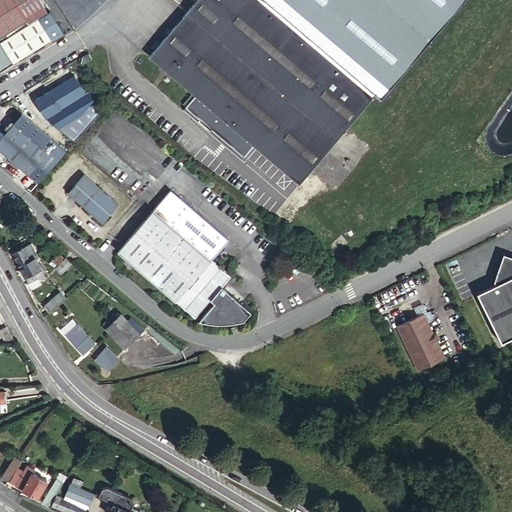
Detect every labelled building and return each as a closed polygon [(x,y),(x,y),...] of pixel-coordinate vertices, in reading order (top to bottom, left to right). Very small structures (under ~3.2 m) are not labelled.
[(14,0),(0,0),(0,34),(1,37),(28,22),(14,0)] [(50,14),(41,0),(14,0),(28,22),(30,25),(40,19),(50,14)] [(377,92),(268,0),(197,0),(153,52),(200,92),(191,103),(248,153),(258,142),(303,180),(377,92)] [(463,0),(268,0),(377,92),(382,96),(463,0)] [(30,25),(0,41),(14,63),(54,41),(40,19),(30,25)] [(0,70),(14,63),(0,41),(30,25),(28,22),(1,37),(0,34),(0,70)] [(55,22),(49,26),(57,39),(64,35),(55,22)] [(86,59),(94,52),(93,50),(84,55),(86,59)] [(96,56),(94,52),(86,59),(86,60),(96,56)] [(91,75),(86,67),(79,72),(90,89),(92,88),(97,85),(91,75)] [(39,96),(50,114),(90,89),(79,72),(39,96)] [(87,111),(98,97),(92,88),(90,89),(50,114),(63,125),(72,119),(87,111)] [(103,105),(98,97),(87,111),(89,115),(103,105)] [(87,111),(72,119),(75,124),(89,115),(87,111)] [(45,149),(13,116),(0,128),(0,145),(23,170),(45,149)] [(122,200),(88,170),(73,189),(106,218),(122,200)] [(232,236),(174,186),(122,247),(199,313),(215,295),(226,282),(234,272),(216,255),(232,236)] [(33,252),(35,257),(36,258),(38,257),(31,243),(29,244),(33,252)] [(13,252),(16,260),(33,252),(29,244),(13,252)] [(33,252),(16,260),(20,268),(33,261),(32,259),(35,257),(33,252)] [(62,259),(57,253),(51,260),(57,265),(62,259)] [(62,259),(57,265),(55,268),(61,273),(70,262),(68,260),(66,262),(62,259)] [(33,261),(20,268),(24,276),(26,275),(33,272),(41,268),(37,260),(33,261)] [(479,296),(504,347),(511,342),(511,262),(502,267),(496,284),(498,287),(479,296)] [(43,274),(41,268),(33,272),(36,278),(37,277),(43,274)] [(33,272),(26,275),(29,281),(36,278),(33,272)] [(29,281),(27,282),(30,288),(40,284),(37,277),(36,278),(29,281)] [(226,282),(215,295),(218,299),(203,316),(207,319),(210,320),(212,321),(215,322),(218,322),(220,323),(226,323),(232,323),(237,321),(240,320),(242,319),(247,316),(255,307),(226,282)] [(49,311),(65,297),(59,291),(43,305),(49,311)] [(123,310),(120,314),(127,321),(130,317),(123,310)] [(127,321),(120,314),(105,328),(125,348),(139,334),(127,321)] [(130,317),(127,321),(139,334),(143,330),(130,317)] [(424,317),(398,329),(419,373),(446,361),(424,317)] [(83,355),(94,344),(70,319),(60,330),(83,355)] [(0,336),(4,343),(14,342),(5,325),(0,327),(0,336)] [(115,356),(107,347),(101,355),(104,358),(114,366),(114,365),(114,364),(116,356),(115,356)] [(104,358),(101,355),(95,360),(99,363),(104,358)] [(109,371),(114,366),(104,358),(99,363),(109,371)] [(14,457),(0,477),(0,479),(5,482),(6,480),(15,468),(19,461),(14,457)] [(26,464),(22,472),(29,475),(31,472),(33,468),(26,464)] [(15,468),(6,480),(13,483),(20,470),(15,468)] [(20,470),(13,483),(16,485),(22,472),(20,470)] [(22,472),(16,485),(38,496),(46,480),(31,472),(29,475),(22,472)] [(49,506),(62,482),(55,478),(43,502),(49,506)] [(94,492),(71,482),(65,494),(88,504),(94,492)] [(113,502),(107,511),(133,511),(129,510),(133,502),(131,497),(121,492),(107,485),(102,487),(98,495),(113,502)] [(86,511),(88,508),(61,496),(56,509),(64,511),(86,511)]
